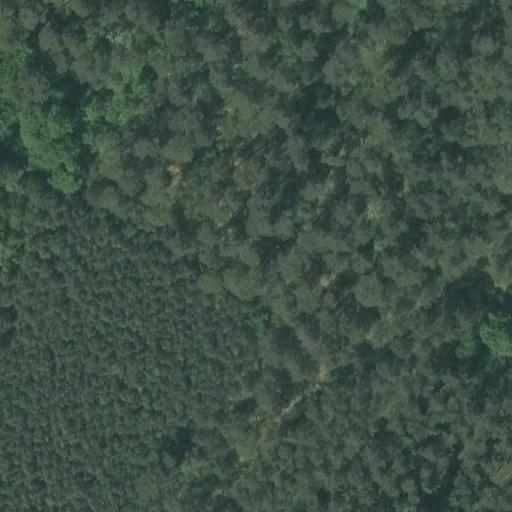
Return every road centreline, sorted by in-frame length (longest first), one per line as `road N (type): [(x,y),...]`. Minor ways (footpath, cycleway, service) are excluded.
road 1 (track): [(0,150),(363,362)]
road 2 (track): [(511,221),(215,511)]
